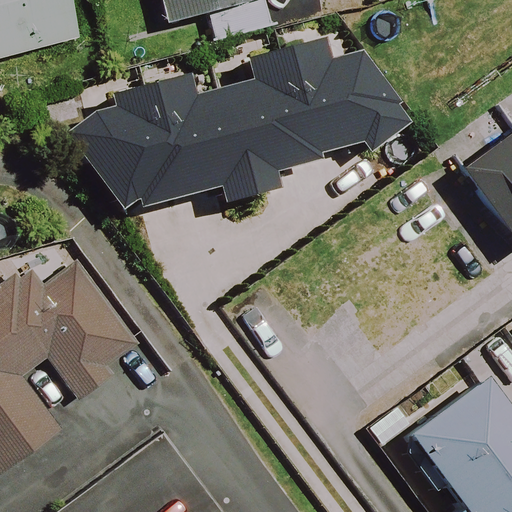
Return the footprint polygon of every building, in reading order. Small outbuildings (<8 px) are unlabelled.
[(60,0),(0,0),(0,62),(72,44),(60,0)] [(248,0),(149,0),(157,30),(200,19),(208,49),(258,35),(248,0)] [(511,250),(511,133),(451,177),(506,255),(511,250)] [(491,284),(417,182),(333,244),(366,289),(350,301),(391,357),(491,284)] [(0,479),(58,441),(21,386),(59,360),(8,282),(0,287),(0,479)] [(511,511),(511,432),(474,381),(394,440),(448,511),(511,511)]
